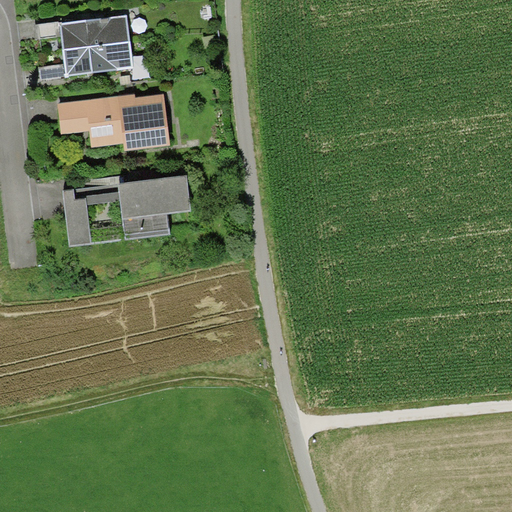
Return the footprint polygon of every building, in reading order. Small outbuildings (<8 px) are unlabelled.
[(127,15),(60,24),(67,76),(134,68),(127,15)] [(163,91),(58,103),(61,133),(91,129),(93,145),(125,141),(125,149),(169,144),(163,91)] [(187,176),(119,184),(123,218),(166,213),(191,210),(187,176)] [(73,190),(64,191),(71,245),(91,243),(85,199),(74,200),(73,190)] [(166,213),(123,218),(125,238),(169,233),(166,213)]
